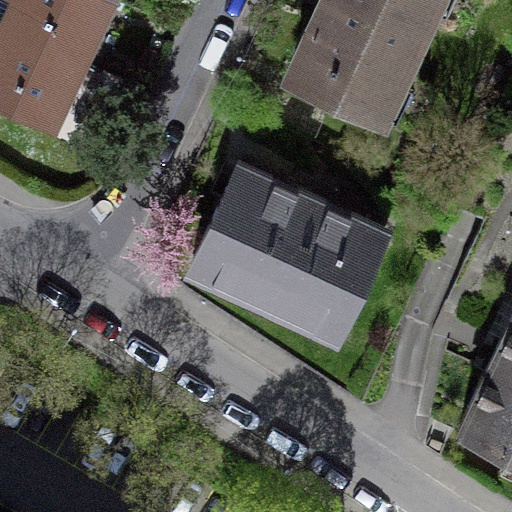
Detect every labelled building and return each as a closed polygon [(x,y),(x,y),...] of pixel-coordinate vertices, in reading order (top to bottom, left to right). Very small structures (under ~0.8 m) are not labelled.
[(82,58),(109,0),(14,0),(5,22),(82,58)] [(324,0),(290,74),(382,116),(435,0),(324,0)] [(0,97),(52,122),(82,58),(5,22),(0,19),(0,97)] [(313,194),(240,161),(193,263),(338,329),(384,227),(333,204),(335,199),(315,189),(313,194)] [(511,447),(511,277),(473,362),(486,368),(460,423),(511,447)]
